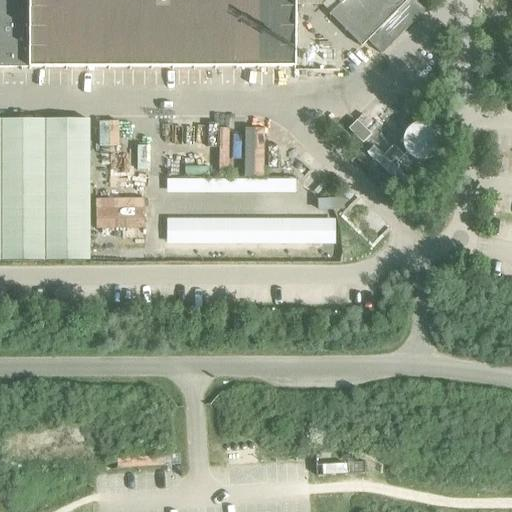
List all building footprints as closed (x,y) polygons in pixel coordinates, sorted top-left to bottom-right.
[(0,0),(0,67),(293,68),(293,0),(337,0),(340,2),(328,15),(360,47),(366,41),(381,54),(424,10),(413,0),(0,0)] [(87,120),(0,120),(0,259),(87,260),(87,120)] [(354,123),(347,131),(361,145),(368,137),(354,123)] [(340,201),(317,202),(317,213),(340,213),(340,201)] [(41,437),(29,439),(31,448),(43,446),(41,437)] [(115,461),(116,469),(163,466),(162,458),(115,461)] [(346,466),(321,466),(321,476),(346,476),(346,466)]
